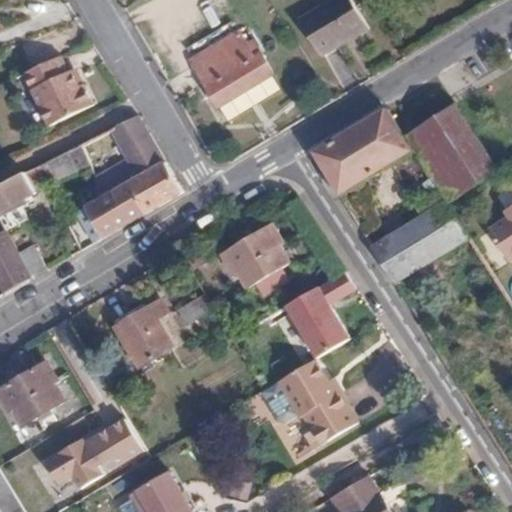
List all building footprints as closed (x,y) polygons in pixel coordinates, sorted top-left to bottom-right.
[(352,0),(331,0),(299,20),(321,55),(369,26),(352,0)] [(188,60),(218,105),(228,120),(281,87),(271,72),(250,38),(242,44),(235,31),(188,60)] [(65,76),(58,59),(36,70),(22,77),(33,99),(58,86),(71,78),(69,74),(65,76)] [(82,88),(77,75),(71,78),(77,90),(82,88)] [(58,86),(33,99),(47,128),(91,107),(82,88),(77,90),(71,78),(58,86)] [(497,170),(457,108),(409,138),(449,201),(497,170)] [(413,152),(388,109),(314,154),(360,227),(370,221),(355,196),(369,188),(364,181),(413,152)] [(182,193),(137,118),(136,119),(108,133),(134,180),(124,185),(142,216),(182,193)] [(87,167),(80,146),(37,169),(41,177),(45,174),(52,186),(87,167)] [(0,213),(34,197),(23,175),(17,179),(0,187),(0,213)] [(127,224),(142,216),(124,185),(110,194),(127,224)] [(424,217),(447,203),(439,191),(417,203),(424,217)] [(101,240),(127,224),(110,194),(99,201),(87,208),(82,198),(64,209),(69,218),(84,209),(91,222),(101,240)] [(419,269),(469,238),(447,203),(424,217),(397,233),(419,269)] [(509,218),(488,231),(509,263),(511,261),(511,208),(506,212),(509,218)] [(271,228),(223,258),(233,276),(239,272),(249,290),(289,266),(278,249),(282,246),(271,228)] [(0,257),(13,251),(3,232),(0,233),(0,257)] [(372,247),(395,283),(419,269),(397,233),(372,247)] [(0,297),(28,281),(18,262),(13,251),(0,257),(0,297)] [(28,281),(45,272),(35,253),(18,262),(28,281)] [(354,346),(334,311),(359,297),(347,274),(285,309),(317,367),(354,346)] [(144,305),(115,322),(119,329),(115,331),(138,371),(174,350),(157,320),(166,314),(159,303),(147,310),(144,305)] [(309,429),(346,408),(339,395),(333,399),(326,387),(312,364),(275,386),(263,394),(259,397),(275,425),(281,426),(294,418),(296,421),(302,418),(309,429)] [(46,365),(0,392),(0,401),(8,414),(12,412),(23,428),(64,404),(54,386),(58,384),(46,365)] [(263,394),(275,386),(263,368),(251,375),(263,394)] [(333,399),(339,395),(332,384),(326,387),(333,399)] [(348,411),(346,408),(309,429),(311,432),(348,411)] [(193,511),(170,472),(131,495),(140,511),(193,511)] [(0,510),(1,511),(23,511),(0,473),(0,510)] [(368,480),(333,502),(338,511),(357,511),(363,509),(364,511),(371,511),(378,508),(374,501),(379,499),(368,480)] [(338,511),(333,502),(331,503),(336,511),(387,511),(379,499),(374,501),(378,508),(371,511),(364,511),(363,509),(357,511),(338,511)]
